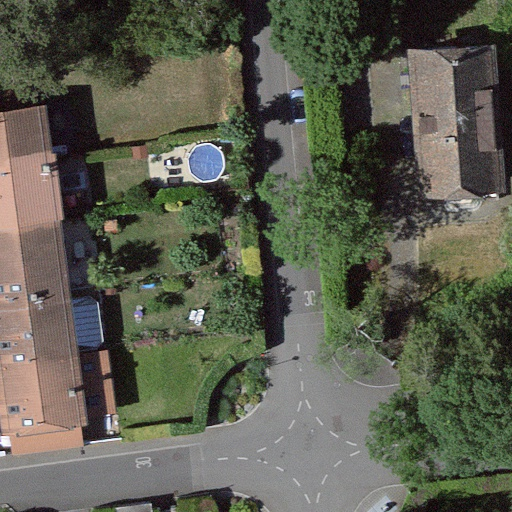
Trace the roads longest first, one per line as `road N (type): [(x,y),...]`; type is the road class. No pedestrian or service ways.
road 1 (residential): [(309,449),(268,0)]
road 2 (residential): [(309,449),(0,488)]
road 3 (residential): [(511,428),(309,449)]
